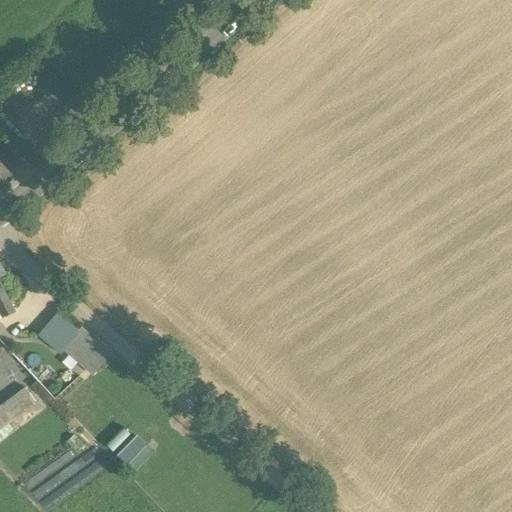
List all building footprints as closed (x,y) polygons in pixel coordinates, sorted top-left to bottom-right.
[(0,184),(10,177),(0,165),(0,184)] [(0,311),(3,317),(15,311),(0,282),(0,274),(2,273),(0,269),(0,311)] [(37,336),(58,354),(77,334),(56,315),(37,336)] [(77,334),(62,350),(91,376),(110,355),(81,328),(77,334)] [(70,415),(95,393),(81,377),(56,399),(70,415)] [(0,438),(40,410),(24,387),(0,404),(0,438)] [(133,472),(153,451),(136,434),(116,456),(133,472)]
